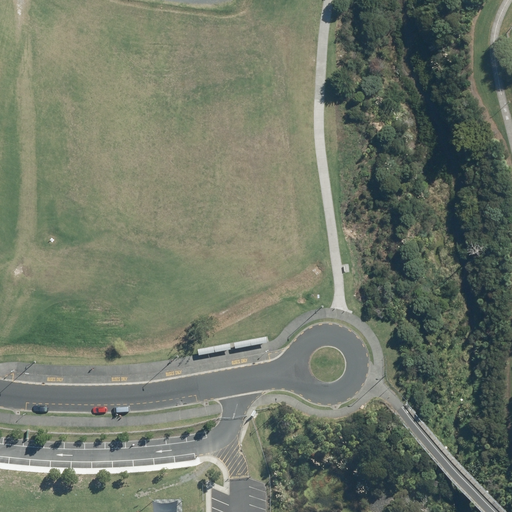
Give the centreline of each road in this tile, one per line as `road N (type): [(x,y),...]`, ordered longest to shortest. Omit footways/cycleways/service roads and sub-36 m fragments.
road 1 (residential): [(295,371),(151,391),(0,391)]
road 2 (residential): [(297,349),(313,333),(336,331),(354,343),(361,363),(354,383),(337,396),(315,395),(295,371)]
